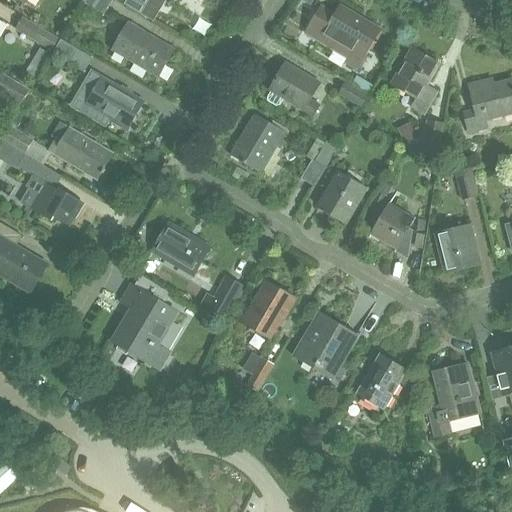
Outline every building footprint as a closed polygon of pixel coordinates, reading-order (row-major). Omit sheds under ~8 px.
[(85,0),(84,2),(104,15),(112,0),(85,0)] [(126,0),(124,4),(143,16),(152,0),(126,0)] [(152,0),(143,16),(154,22),(166,0),(152,0)] [(346,63),(357,69),(381,29),(341,6),(336,16),(322,8),(306,35),(319,42),(348,60),(346,63)] [(15,30),(52,51),(60,38),(23,17),(15,30)] [(113,51),(159,78),(175,51),(129,24),(113,51)] [(61,39),(53,53),(70,63),(78,50),(61,39)] [(37,55),(46,60),(50,53),(41,48),(37,55)] [(412,107),(424,114),(436,94),(425,87),(439,63),(414,48),(394,82),(418,97),(412,107)] [(284,99),(314,117),(320,105),(311,100),(321,83),(285,62),(269,91),(271,92),(268,98),(268,101),(277,106),(281,105),(284,99)] [(144,104),(91,73),(72,105),(106,125),(109,120),(128,131),(144,104)] [(0,78),(0,92),(21,105),(30,90),(3,74),(0,78)] [(465,113),(470,133),(488,129),(486,121),(511,114),(511,80),(487,87),(485,81),(470,85),(476,111),(465,113)] [(339,94),(361,108),(369,95),(368,94),(361,90),(347,82),(339,94)] [(361,90),(368,94),(372,87),(365,83),(361,90)] [(231,156),(260,173),(276,146),(280,148),(288,134),(256,115),(231,156)] [(420,153),(438,156),(445,125),(427,121),(420,153)] [(417,137),(411,123),(397,130),(403,143),(417,137)] [(1,142),(24,155),(34,139),(11,126),(1,142)] [(55,156),(98,180),(113,154),(71,129),(63,142),(56,139),(47,151),(55,156)] [(315,162),(325,168),(338,147),(327,141),(315,162)] [(25,156),(24,156),(24,155),(1,142),(0,143),(0,159),(17,169),(25,156)] [(26,187),(39,194),(30,209),(36,213),(52,222),(55,217),(71,227),(83,206),(55,190),(63,177),(54,171),(40,164),(26,187)] [(454,171),(462,200),(476,197),(469,167),(454,171)] [(320,207),(346,222),(366,188),(340,173),(320,207)] [(390,189),(384,185),(380,193),(386,197),(390,189)] [(395,252),(407,259),(412,231),(409,228),(415,217),(390,202),(369,237),(395,252)] [(0,274),(31,293),(47,265),(17,247),(23,236),(0,221),(0,274)] [(153,251),(194,275),(211,247),(170,223),(153,251)] [(439,249),(445,273),(481,265),(472,226),(439,234),(442,248),(439,249)] [(242,323),(273,341),(298,299),(267,281),(242,323)] [(224,322),(240,294),(223,284),(214,299),(208,295),(200,308),(199,307),(199,308),(224,322)] [(113,342),(161,370),(172,353),(156,344),(176,312),(132,285),(122,303),(132,309),(113,342)] [(295,357),(332,380),(359,336),(321,313),(295,357)] [(511,349),(494,354),(504,394),(510,393),(511,397),(511,399),(511,349)] [(356,394),(385,411),(409,371),(380,354),(356,394)] [(246,386),(258,393),(274,365),(262,358),(246,386)] [(430,410),(437,437),(451,434),(448,423),(481,415),(469,366),(435,374),(443,407),(430,410)] [(248,388),(244,395),(251,399),(255,392),(248,388)] [(511,469),(511,437),(503,440),(510,470),(511,469)] [(73,468),(54,452),(47,459),(66,475),(73,468)] [(0,494),(27,469),(11,453),(0,463),(0,494)]
